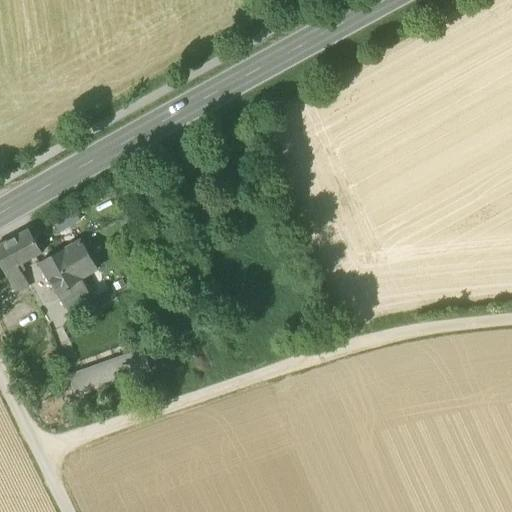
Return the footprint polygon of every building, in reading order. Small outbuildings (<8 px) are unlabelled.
[(0,245),(0,265),(4,273),(22,264),(41,253),(41,254),(42,253),(29,230),(28,231),(10,240),(0,245)] [(77,243),(65,250),(81,279),(91,274),(83,261),(87,259),(77,243)] [(56,293),(57,293),(81,279),(65,250),(40,264),(56,293)] [(25,270),(22,264),(4,273),(16,293),(14,289),(22,285),(24,289),(29,287),(21,272),(25,270)] [(88,292),(81,279),(57,293),(64,305),(88,292)] [(90,300),(95,310),(116,299),(111,289),(93,298),(90,300)] [(93,298),(88,292),(64,305),(72,319),(95,310),(90,300),(93,298)] [(142,349),(68,375),(77,398),(150,373),(142,349)]
